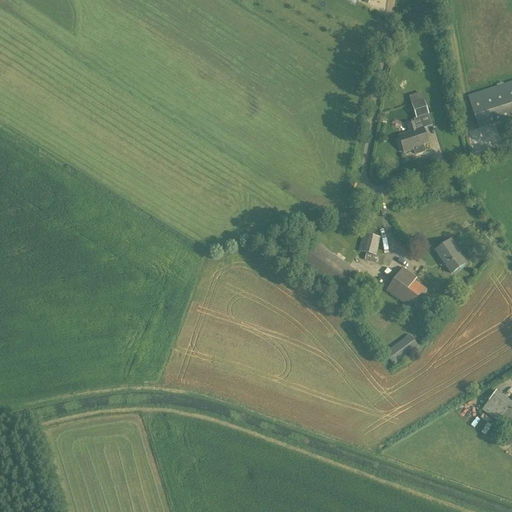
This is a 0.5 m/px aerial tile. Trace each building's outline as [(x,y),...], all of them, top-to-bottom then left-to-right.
[(511,90),(507,92),(506,90),(499,92),(499,94),(470,104),(478,129),(506,120),(508,124),(511,123),(511,90)] [(416,119),(428,115),(421,92),(409,96),(416,119)] [(414,148),(416,155),(425,152),(423,145),(428,143),(420,120),(407,125),(410,132),(398,136),(404,153),(411,151),(410,149),(414,148)] [(376,256),(380,238),(362,233),(361,241),(356,240),(354,250),(376,256)] [(451,274),(465,265),(456,251),(458,250),(451,239),(434,251),(451,274)] [(346,298),(362,276),(316,242),(300,264),(346,298)] [(376,263),(377,257),(365,254),(364,261),(376,263)] [(412,311),(427,290),(414,281),(417,278),(402,267),(385,291),(412,311)] [(393,365),(418,347),(409,335),(384,352),(393,365)] [(511,403),(496,392),(482,410),(511,432),(511,403)]
